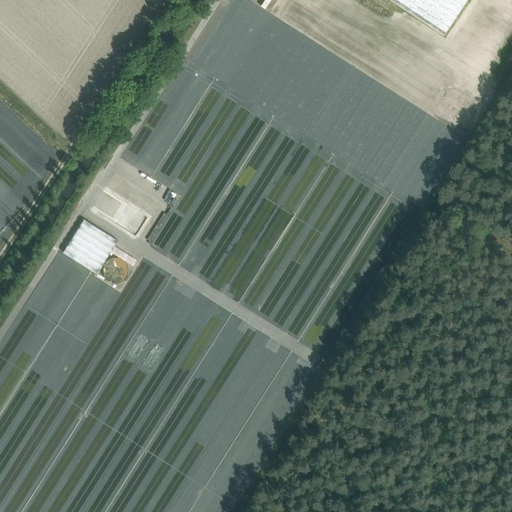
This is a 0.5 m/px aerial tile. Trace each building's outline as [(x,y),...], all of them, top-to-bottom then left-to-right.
[(170,185),(183,193),(163,229),(172,223),(174,226),(179,226),(179,217),(182,212),(207,212),(211,214),(215,211),(225,211),(219,208),(219,201),(220,199),(219,197),(219,187),(220,186),(209,180),(205,173),(201,176),(201,179),(192,185),(184,185),(182,186),(186,180),(182,178),(182,174),(176,174),(176,173),(170,185)] [(242,208),(253,214),(258,204),(250,200),(247,206),(244,205),(242,208)] [(97,274),(118,240),(83,219),(62,253),(97,274)] [(111,252),(133,264),(138,255),(117,243),(111,252)] [(126,511),(131,504),(108,490),(105,504),(72,498),(63,511),(65,500),(57,498),(48,511),(126,511)]
